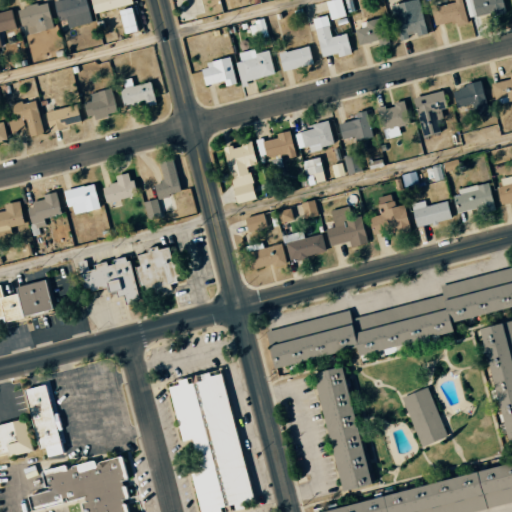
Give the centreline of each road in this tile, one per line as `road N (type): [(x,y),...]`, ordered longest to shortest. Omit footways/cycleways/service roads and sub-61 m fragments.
road 1 (residential): [(294,511),(161,0)]
road 2 (residential): [(0,369),(511,236)]
road 3 (residential): [(0,175),(511,43)]
road 4 (residential): [(175,511),(130,337)]
